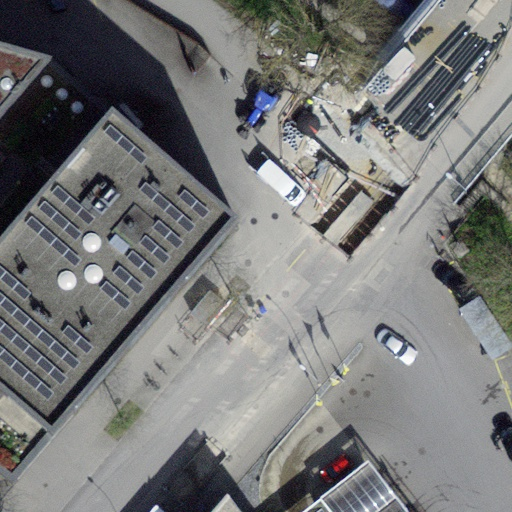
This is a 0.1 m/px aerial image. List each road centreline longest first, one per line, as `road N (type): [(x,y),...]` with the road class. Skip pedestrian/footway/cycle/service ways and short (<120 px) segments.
road 1 (residential): [(392,183),(116,511)]
road 2 (residential): [(392,183),(231,33),(177,0)]
road 3 (residential): [(511,43),(392,183)]
